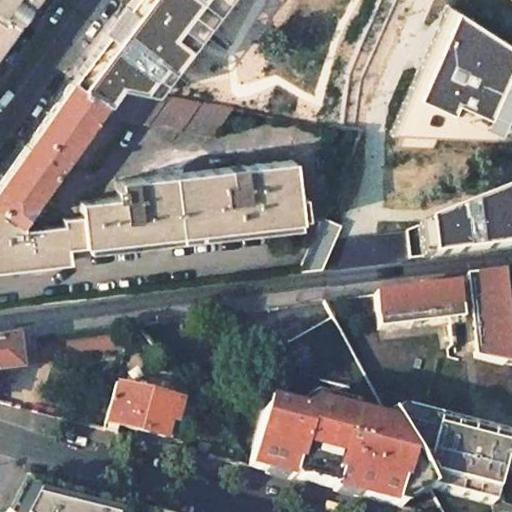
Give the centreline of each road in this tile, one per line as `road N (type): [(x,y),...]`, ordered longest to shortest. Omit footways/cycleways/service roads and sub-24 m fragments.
road 1 (tertiary): [(0,319),(511,258)]
road 2 (residential): [(0,434),(282,511)]
road 3 (tertiary): [(87,0),(0,124)]
